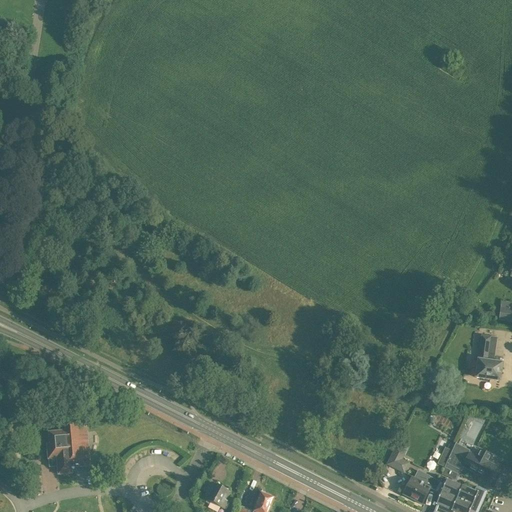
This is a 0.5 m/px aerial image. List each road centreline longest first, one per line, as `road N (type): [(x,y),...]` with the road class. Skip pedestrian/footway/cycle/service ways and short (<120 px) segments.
road 1 (primary): [(358,500),(0,319)]
road 2 (primary): [(0,329),(354,506)]
road 3 (unclassified): [(19,508),(12,368)]
